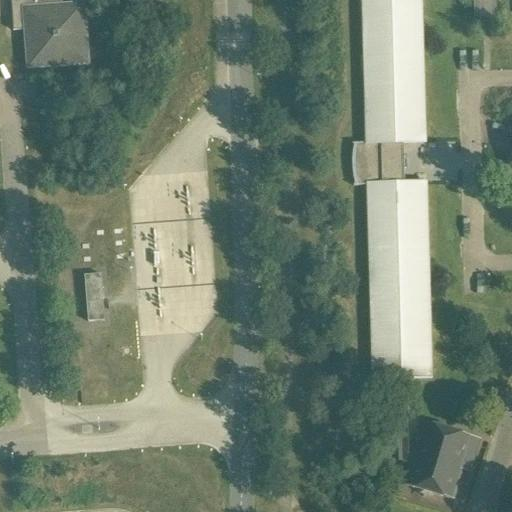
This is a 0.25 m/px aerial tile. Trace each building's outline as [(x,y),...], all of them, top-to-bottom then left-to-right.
[(11,15),(12,32),(24,31),(27,70),(88,65),(83,5),(63,7),(62,0),(15,0),(16,9),(11,15)] [(362,144),(352,144),(352,146),(356,145),(356,147),(355,150),(354,155),(354,159),(354,162),(354,166),(354,168),(355,172),(355,176),(356,180),(357,186),(353,186),(353,187),(363,187),(366,187),(367,187),(372,380),(371,380),(371,381),(396,380),(396,384),(397,426),(398,434),(398,462),(410,466),(412,457),(407,455),(407,429),(406,384),(405,380),(431,380),(431,378),(430,378),(427,290),(427,289),(423,289),(423,274),(427,274),(424,185),(426,185),(426,184),(403,184),(403,183),(402,146),(402,144),(425,144),(424,143),(423,143),(421,54),(421,53),(417,53),(417,39),(420,39),(420,38),(419,0),(362,0),(366,144),(362,144)] [(473,0),(474,19),(496,18),(495,0),(473,0)] [(104,322),(100,275),(84,277),(87,323),(104,322)] [(468,449),(471,438),(422,424),(412,457),(410,466),(404,486),(452,501),(461,471),(469,474),(476,452),(468,449)]
